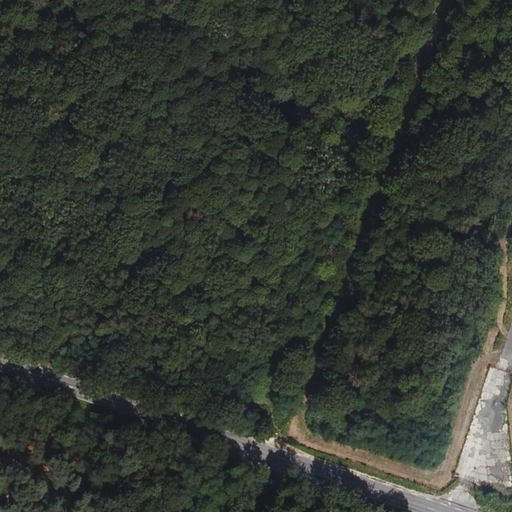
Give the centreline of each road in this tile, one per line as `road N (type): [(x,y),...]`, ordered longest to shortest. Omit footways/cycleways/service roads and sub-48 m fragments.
road 1 (primary): [(440,511),(0,362)]
road 2 (track): [(511,363),(483,356),(444,475),(302,430),(305,396)]
road 3 (track): [(459,511),(511,376)]
